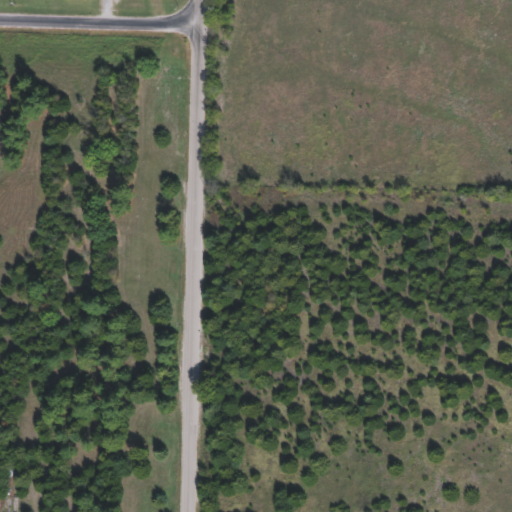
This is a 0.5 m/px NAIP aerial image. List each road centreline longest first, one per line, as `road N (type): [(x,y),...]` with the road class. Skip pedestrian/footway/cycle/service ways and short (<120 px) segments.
road 1 (residential): [(201,0),(189,511)]
road 2 (residential): [(0,18),(201,22)]
